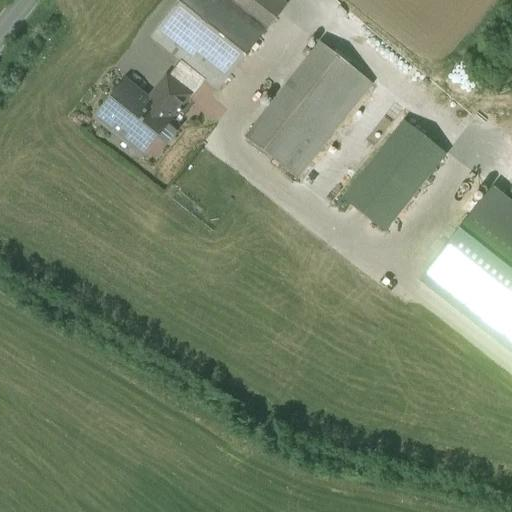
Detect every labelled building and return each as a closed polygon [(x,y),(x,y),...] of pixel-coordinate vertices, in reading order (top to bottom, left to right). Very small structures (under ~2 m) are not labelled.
[(277,0),(181,0),(152,37),(218,90),(251,50),(286,7),(277,0)] [(321,45),(246,139),(297,178),(371,84),(321,45)] [(149,102),(125,83),(97,118),(142,154),(170,119),(170,118),(187,96),(167,80),(149,102)] [(404,123),(343,200),(384,232),(445,155),(404,123)] [(422,280),(511,351),(511,209),(491,193),(422,280)]
